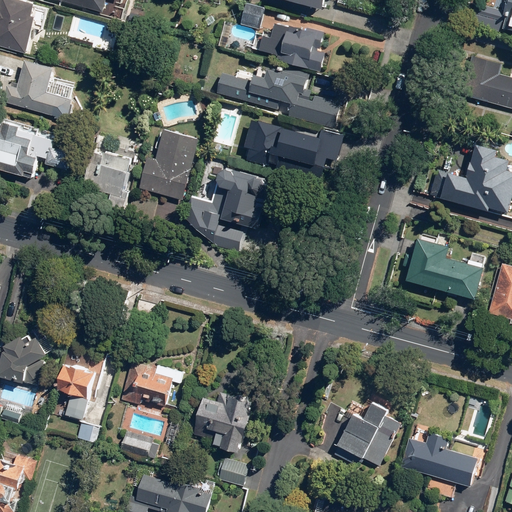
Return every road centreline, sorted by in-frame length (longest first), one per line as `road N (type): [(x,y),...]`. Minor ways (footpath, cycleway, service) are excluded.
road 1 (residential): [(435,0),(346,325)]
road 2 (tertiary): [(307,313),(0,230)]
road 3 (tertiary): [(511,370),(346,325)]
road 4 (residential): [(328,319),(297,428),(278,452)]
road 5 (residential): [(278,452),(277,424),(307,313)]
